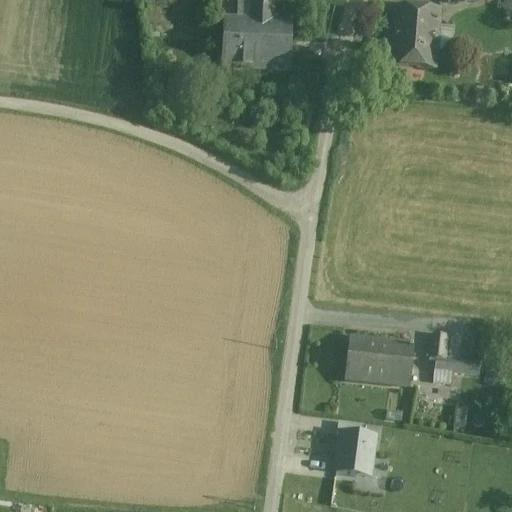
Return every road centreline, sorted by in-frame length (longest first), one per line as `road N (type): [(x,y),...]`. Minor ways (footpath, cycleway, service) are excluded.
road 1 (residential): [(0,97),(153,130),(228,164),(313,218)]
road 2 (residential): [(313,218),(274,511)]
road 3 (residential): [(357,0),(313,218)]
